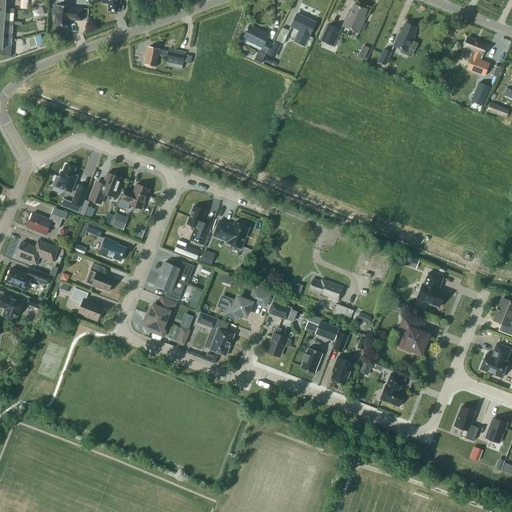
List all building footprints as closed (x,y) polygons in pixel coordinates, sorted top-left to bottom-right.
[(5,8),(5,0),(0,0),(0,10),(5,11),(5,13),(14,13),(14,9),(5,8)] [(108,11),(118,11),(119,4),(120,4),(119,0),(101,0),(102,3),(109,3),(108,11)] [(362,22),(367,10),(354,4),(351,11),(349,11),(342,26),(358,34),(363,23),(362,22)] [(62,27),(66,28),(68,26),(69,26),(70,20),(82,20),(83,8),(71,8),(71,6),(57,5),(56,7),(54,7),(52,8),(52,13),(54,14),(56,15),(55,25),(61,25),(62,27)] [(39,8),(41,15),(48,13),(46,6),(39,8)] [(4,25),(13,26),(13,21),(5,21),(5,13),(5,11),(0,10),(0,23),(4,24),(4,25)] [(316,22),(297,14),(291,26),(301,31),(300,34),(298,34),(294,41),(305,46),(316,22)] [(12,38),(12,34),(4,33),(4,25),(4,24),(0,23),(0,35),(3,36),(3,38),(12,38)] [(342,29),(328,23),(320,41),(334,47),(342,29)] [(413,42),(415,36),(414,36),(417,28),(406,23),(400,35),(399,35),(394,47),(408,53),(410,49),(414,51),(417,44),(413,42)] [(259,50),(254,60),(261,63),(271,43),(266,41),(269,35),(250,25),(248,29),(247,28),(246,30),(247,30),(242,41),(259,50)] [(283,44),(289,31),(282,28),(276,40),(283,44)] [(3,36),(0,35),(0,55),(11,56),(12,38),(3,38),(3,36)] [(41,35),(35,37),(38,47),(43,45),(41,35)] [(467,37),(463,49),(474,53),(467,69),(484,76),(489,63),(479,59),(481,54),(483,55),(486,46),(479,43),(479,42),(467,37)] [(276,51),(279,44),(274,41),(271,48),(276,51)] [(183,69),(184,62),(185,52),(179,51),(179,53),(159,49),(149,47),(146,65),(156,67),(158,55),(167,57),(165,66),(183,69)] [(386,65),(391,52),(384,49),(379,62),(386,65)] [(483,105),(490,87),(479,82),(471,101),(483,105)] [(511,89),(507,87),(503,95),(511,98),(511,89)] [(509,109),(490,102),(486,111),(506,119),(509,109)] [(78,175),(73,173),(75,168),(66,164),(63,172),(61,171),(55,186),(71,192),(78,175)] [(122,178),(108,172),(103,184),(97,181),(90,200),(100,204),(105,193),(115,197),(122,178)] [(64,199),(62,206),(79,213),(85,199),(89,188),(79,184),(72,202),(64,199)] [(137,208),(139,208),(142,209),(150,189),(136,184),(133,191),(126,188),(121,200),(129,203),(129,204),(132,205),(132,207),(134,208),(135,209),(137,208)] [(85,199),(79,213),(85,215),(90,201),(85,199)] [(121,200),(118,206),(126,209),(129,204),(129,203),(121,200)] [(211,220),(204,217),(206,210),(194,205),(187,223),(195,226),(190,240),(202,244),(207,230),(211,220)] [(33,213),(28,227),(46,234),(50,224),(59,228),(63,218),(51,213),(49,219),(33,213)] [(112,225),(123,230),(126,222),(115,218),(112,225)] [(219,220),(214,235),(228,241),(227,243),(241,248),(249,227),(248,227),(247,225),(243,223),(242,224),(235,222),(233,228),(229,226),(228,223),(219,220)] [(86,232),(100,237),(103,228),(89,223),(86,232)] [(133,237),(133,238),(141,241),(143,233),(136,231),(135,234),(133,237)] [(113,257),(121,260),(126,247),(114,243),(114,242),(105,238),(99,254),(112,259),(113,257)] [(35,246),(22,241),(16,255),(30,260),(29,261),(36,264),(40,256),(53,261),(58,247),(38,239),(35,246)] [(76,244),(73,250),(79,253),(82,246),(76,244)] [(200,252),(184,246),(181,253),(197,260),(200,252)] [(211,265),(215,254),(204,250),(200,260),(211,265)] [(403,260),(412,264),(414,258),(406,255),(403,260)] [(185,283),(187,284),(194,266),(179,260),(177,266),(165,262),(160,273),(176,279),(185,283)] [(109,291),(114,278),(103,274),(105,267),(93,263),(86,282),(109,291)] [(212,268),(203,265),(200,272),(210,275),(212,268)] [(46,284),(50,275),(29,267),(26,273),(11,267),(6,281),(26,290),(31,278),(46,284)] [(422,284),(417,298),(439,306),(445,292),(438,290),(443,278),(429,272),(424,284),(422,284)] [(185,283),(176,279),(160,273),(156,285),(168,289),(165,296),(178,301),(185,283)] [(309,290),(319,294),(319,295),(337,302),(343,287),(322,279),(321,281),(313,279),(309,290)] [(63,282),(60,291),(66,293),(69,285),(63,282)] [(103,306),(86,299),(88,293),(75,288),(71,299),(82,303),(78,313),(98,320),(103,306)] [(271,295),(253,288),(249,301),(266,308),(271,295)] [(24,301),(10,295),(9,297),(1,294),(0,297),(0,306),(5,308),(2,314),(16,319),(18,315),(24,301)] [(43,302),(30,297),(28,304),(40,309),(43,302)] [(150,306),(147,313),(166,320),(167,317),(169,318),(176,302),(162,297),(159,306),(153,304),(152,307),(150,306)] [(251,302),(238,297),(235,305),(230,303),(231,300),(222,297),(219,305),(228,308),(226,313),(236,317),(238,312),(246,315),(251,302)] [(501,323),(498,331),(511,336),(511,322),(511,318),(511,301),(502,298),(499,306),(498,306),(496,312),(497,312),(494,320),(501,323)] [(292,308),(273,300),(268,313),(287,320),(292,308)] [(405,304),(397,301),(393,310),(401,313),(405,304)] [(333,314),(345,318),(350,320),(352,315),(355,316),(356,313),(353,312),(354,310),(337,304),(336,306),(334,311),(333,314)] [(214,329),(218,319),(201,312),(197,322),(214,329)] [(371,317),(359,312),(357,318),(368,323),(371,317)] [(166,320),(147,313),(144,321),(146,322),(145,324),(151,327),(149,330),(163,335),(167,325),(165,324),(166,320)] [(311,314),(308,320),(319,325),(320,320),(321,318),(311,314)] [(419,331),(422,323),(404,316),(400,327),(408,330),(405,339),(403,338),(399,347),(410,351),(411,349),(421,353),(428,334),(419,331)] [(340,328),(320,320),(319,325),(315,334),(334,342),(340,328)] [(182,321),(180,325),(188,329),(190,324),(182,321)] [(226,355),(234,333),(218,327),(210,349),(226,355)] [(281,329),(277,327),(267,351),(280,355),(284,345),(288,347),(290,346),(292,341),(291,339),(279,334),(281,329)] [(184,343),(189,330),(182,328),(177,341),(184,343)] [(333,349),(343,353),(349,335),(339,331),(333,349)] [(486,354),(480,369),(502,377),(508,362),(506,362),(511,349),(497,343),(494,349),(494,351),(496,352),(496,353),(494,357),(486,354)] [(314,373),(322,353),(308,347),(306,353),(305,353),(302,360),(303,360),(300,368),(314,373)] [(335,368),(331,378),(333,379),(335,381),(340,383),(343,383),(345,384),(349,373),(351,374),(355,363),(338,357),(334,367),(335,368)] [(364,360),(360,372),(366,375),(371,362),(364,360)] [(403,400),(402,398),(404,392),(400,391),(405,379),(391,373),(386,385),(380,399),(399,406),(399,405),(401,404),(403,400)] [(462,406),(454,426),(463,429),(460,436),(474,441),(479,428),(470,424),(475,411),(462,406)] [(493,418),(486,438),(499,443),(507,423),(493,418)] [(497,462),(495,467),(501,470),(503,464),(497,462)] [(511,465),(505,463),(502,470),(511,474),(511,465)]
